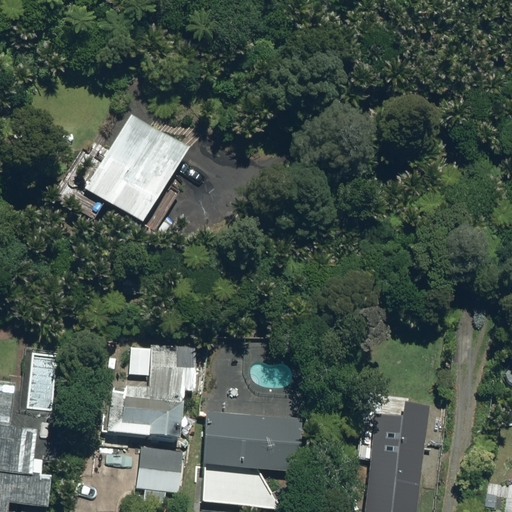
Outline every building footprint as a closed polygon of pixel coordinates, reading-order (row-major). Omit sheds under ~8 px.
[(134,117),(84,196),(140,231),(190,152),(134,117)] [(179,445),(191,354),(151,349),(149,364),(114,390),(108,435),(179,445)] [(0,382),(0,511),(7,511),(8,508),(37,511),(47,511),(52,478),(42,476),(44,463),(34,461),(38,432),(9,428),(15,385),(0,382)] [(362,511),(418,511),(430,409),(376,402),(362,511)] [(302,511),(308,422),(206,416),(203,468),(204,468),(202,505),(302,511)] [(137,491),(178,497),(183,458),(142,452),(137,491)] [(480,483),(479,510),(495,511),(495,502),(508,503),(509,485),(480,483)]
